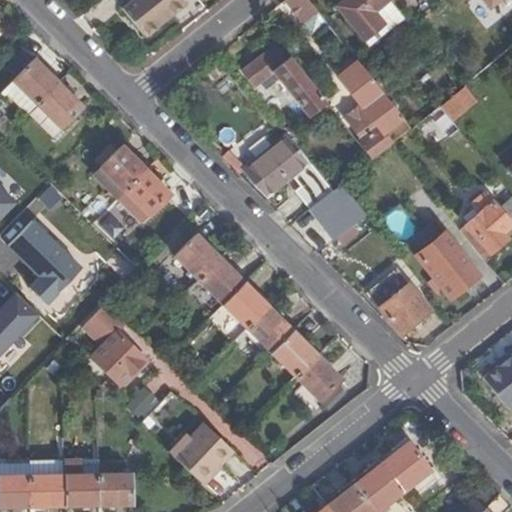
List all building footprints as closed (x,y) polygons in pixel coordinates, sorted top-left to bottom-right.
[(116,13),(127,0),(105,0),(104,2),(116,13)] [(145,36),(186,3),(183,0),(132,0),(123,8),(145,36)] [(326,23),(307,0),(285,0),(312,34),(326,23)] [(386,0),(341,0),(336,5),(364,39),(383,24),(373,11),(386,0)] [(402,18),(386,0),(373,11),(383,24),(364,39),(369,45),(402,18)] [(322,98),(289,57),(286,60),(274,45),(241,72),(254,87),(262,80),(267,87),(277,79),(304,113),(322,98)] [(37,104),(58,82),(35,58),(4,89),(8,93),(27,113),(37,104)] [(384,131),(402,117),(357,62),(338,77),(361,105),(344,118),(362,140),(358,143),(372,160),(393,143),(384,131)] [(400,89),(392,78),(383,86),(391,97),(400,89)] [(84,107),(58,82),(37,104),(63,129),(84,107)] [(8,93),(4,89),(0,92),(0,113),(13,127),(27,113),(8,93)] [(453,118),(474,102),(463,89),(442,105),(453,118)] [(308,118),(326,103),(322,98),(304,113),(308,118)] [(53,139),(63,129),(37,104),(27,113),(53,139)] [(468,142),(439,106),(430,113),(458,149),(468,142)] [(332,191),(289,136),(244,172),(255,186),(267,198),(287,181),(293,176),(300,185),(294,190),(310,210),(332,191)] [(124,191),(145,169),(121,145),(92,174),(117,198),(124,191)] [(386,168),(399,158),(392,149),(379,159),(386,168)] [(170,194),(145,169),(124,191),(149,215),(170,194)] [(300,185),(293,176),(287,181),(294,190),(300,185)] [(367,215),(342,184),(332,191),(310,210),(336,240),(367,215)] [(0,219),(17,202),(0,185),(0,219)] [(474,202),(484,195),(480,190),(470,197),(474,202)] [(507,239),(503,234),(511,226),(511,200),(502,209),(488,191),(484,195),(474,202),(481,211),(459,229),(483,259),(507,239)] [(84,265),(33,219),(10,244),(41,272),(28,286),(48,304),(84,265)] [(507,239),(511,235),(511,226),(503,234),(507,239)] [(449,301),(481,275),(448,230),(416,255),(449,301)] [(198,279),(220,257),(195,233),(174,255),(198,279)] [(139,267),(145,261),(127,243),(121,248),(139,267)] [(244,282),(220,257),(198,279),(223,304),(244,282)] [(269,306),(244,282),(223,304),(247,328),(269,306)] [(430,310),(408,284),(395,295),(385,283),(369,296),(379,307),(401,334),(430,310)] [(0,356),(39,317),(15,294),(0,309),(0,356)] [(83,325),(103,343),(116,330),(117,331),(126,322),(105,303),(83,325)] [(247,328),(271,352),(293,331),(269,306),(247,328)] [(117,382),(119,385),(145,359),(117,331),(116,330),(103,343),(90,356),(110,376),(117,382)] [(317,354),(293,331),(271,352),(295,376),(317,354)] [(497,360),(480,373),(503,404),(511,397),(511,349),(507,353),(509,355),(499,363),(497,360)] [(507,353),(497,360),(499,363),(509,355),(507,353)] [(341,379),(317,354),(295,376),(319,400),(320,400),(328,408),(345,392),(337,383),(341,379)] [(117,382),(110,376),(100,386),(107,392),(117,382)] [(127,411),(140,423),(160,402),(148,390),(127,411)] [(172,455),(201,482),(222,461),(232,450),(203,423),(172,455)] [(393,455),(381,464),(402,492),(430,470),(406,439),(391,451),(393,455)] [(277,460),(287,453),(281,444),(271,452),(277,460)] [(63,459),(29,460),(29,463),(30,506),(64,505),(63,459)] [(63,459),(64,505),(98,504),(98,474),(98,459),(63,459)] [(222,461),(201,482),(204,485),(225,463),(222,461)] [(29,463),(1,464),(1,476),(0,476),(0,506),(30,506),(29,463)] [(366,470),(352,481),(374,511),(376,511),(402,492),(381,464),(369,474),(366,470)] [(98,474),(98,504),(133,504),(132,473),(98,474)] [(339,496),(327,506),(331,511),(374,511),(352,481),(337,493),(339,496)] [(474,511),(481,511),(486,508),(471,493),(463,501),(474,511)]
